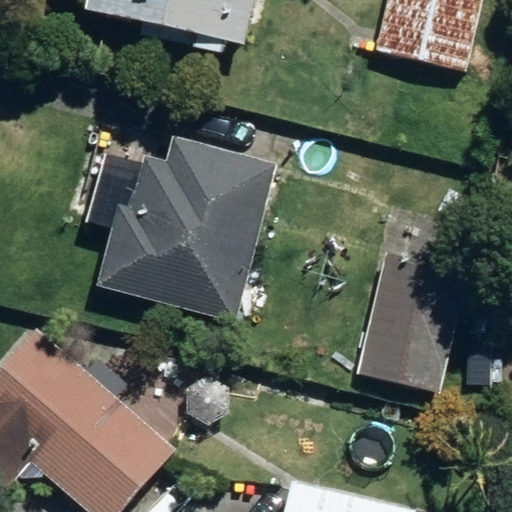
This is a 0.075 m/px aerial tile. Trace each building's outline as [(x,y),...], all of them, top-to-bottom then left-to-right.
[(78,0),(75,13),(235,47),(244,0),(78,0)] [(381,0),(371,53),(459,72),(474,0),(381,0)] [(91,289),(230,324),(270,168),(162,141),(157,161),(136,157),(123,210),(111,206),(91,289)] [(352,376),(434,394),(462,273),(380,254),(352,376)] [(0,490),(22,464),(77,511),(114,511),(166,453),(26,332),(0,362),(0,490)] [(181,416),(203,427),(223,416),(223,390),(202,378),(181,391),(181,416)] [(276,511),(410,511),(284,482),(276,511)]
